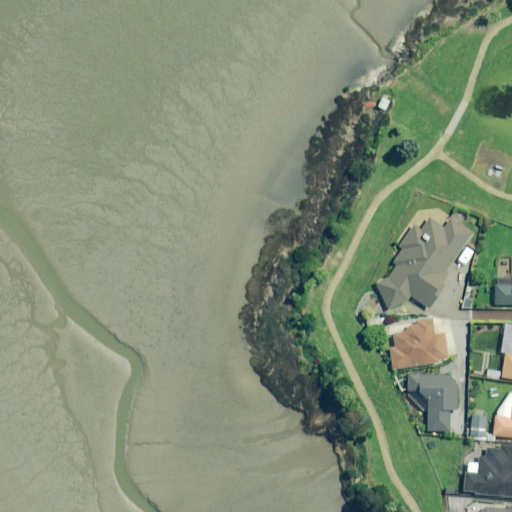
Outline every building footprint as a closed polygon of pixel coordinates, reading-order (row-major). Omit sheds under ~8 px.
[(386,307),(401,301),(406,299),(408,294),(427,307),(442,284),(437,281),(444,270),(443,269),(469,231),(459,224),(448,216),(442,225),(427,215),(418,227),(412,223),(398,244),(401,246),(391,261),(394,263),(386,275),(374,281),(386,307)] [(511,283),(497,283),(493,283),(493,291),(493,301),(493,302),(511,302),(511,283)] [(462,307),(469,307),(471,299),(464,297),(462,307)] [(404,366),(437,361),(437,358),(446,356),(442,331),(432,333),(430,316),(414,318),(415,322),(408,323),(406,326),(403,323),(400,328),(402,330),(391,331),(393,346),(390,346),(388,346),(391,368),(404,366)] [(511,352),(503,351),(502,354),(499,376),(511,377),(511,352)] [(484,356),(474,356),(474,372),(484,372),(484,356)] [(485,377),(497,379),(499,371),(486,369),(485,377)] [(456,383),(454,382),(446,373),(405,373),(405,378),(405,388),(415,389),(425,399),(425,429),(444,430),(447,430),(448,408),(455,408),(456,385),(456,383)] [(511,402),(509,402),(508,416),(495,415),(492,414),(490,434),(511,436),(511,402)] [(511,443),(498,442),(497,447),(484,446),(483,455),(477,455),(475,472),(463,471),(462,476),(461,488),(461,489),(473,490),(472,492),(474,493),(511,496),(511,443)] [(511,511),(511,503),(509,503),(505,507),(483,505),(477,510),(476,511),(511,511)]
